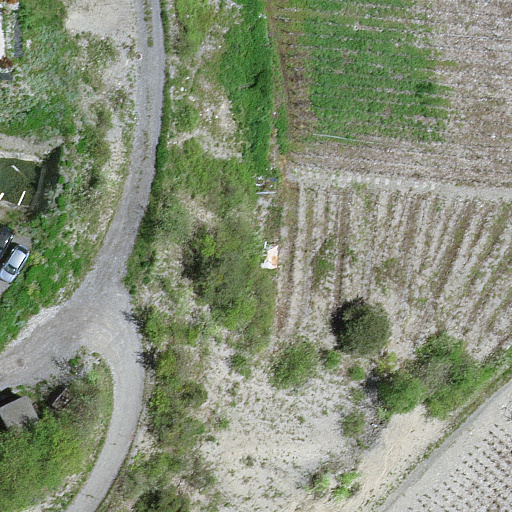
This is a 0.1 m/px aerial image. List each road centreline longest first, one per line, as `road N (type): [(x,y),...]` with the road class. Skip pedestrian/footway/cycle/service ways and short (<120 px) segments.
road 1 (track): [(143,0),(153,90),(137,189),(112,274),(89,313)]
road 2 (track): [(89,313),(121,356),(123,410),(112,455),(78,511)]
road 3 (track): [(380,511),(511,379)]
